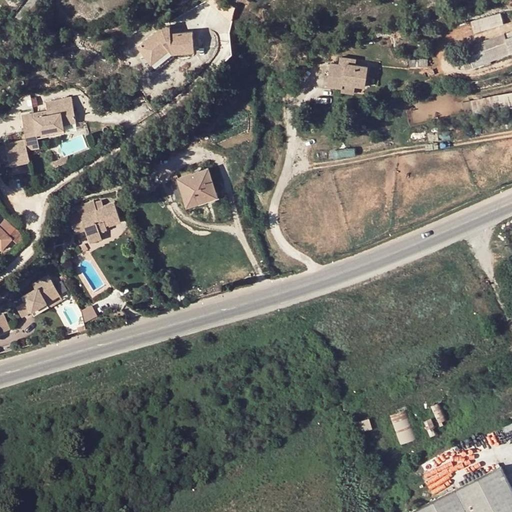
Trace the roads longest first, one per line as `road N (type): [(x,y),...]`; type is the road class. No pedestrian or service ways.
road 1 (secondary): [(0,373),(298,286),(511,199)]
road 2 (residential): [(0,273),(29,245),(29,202),(125,142),(220,58)]
